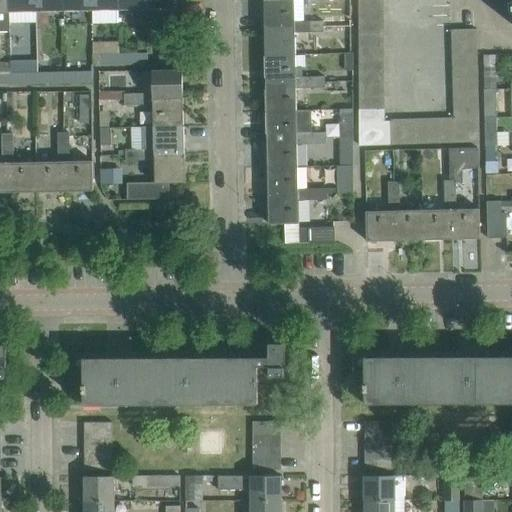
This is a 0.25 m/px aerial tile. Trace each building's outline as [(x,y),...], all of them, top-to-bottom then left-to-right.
[(0,0),(0,31),(10,31),(10,10),(9,0),(0,0)] [(37,9),(36,0),(9,0),(10,10),(37,9)] [(65,9),(64,0),(36,0),(37,9),(65,9)] [(92,8),(91,0),(64,0),(65,9),(92,8)] [(120,8),(119,0),(91,0),(92,8),(120,8)] [(296,21),(295,0),(264,0),(265,27),(296,26),(296,32),(310,32),(310,20),(296,21)] [(384,10),(384,0),(358,0),(359,10),(384,10)] [(384,22),(384,10),(359,10),(359,22),(384,22)] [(349,31),(349,27),(324,27),(324,20),(310,20),(310,32),(349,31)] [(385,34),(384,22),(359,22),(359,35),(385,34)] [(296,54),(296,32),(296,26),(265,27),(266,54),(296,54)] [(477,42),(477,29),(452,29),(452,43),(477,42)] [(385,47),(385,34),(359,35),(359,47),(385,47)] [(478,55),(477,42),(452,43),(452,55),(478,55)] [(385,59),(385,47),(359,47),(359,59),(385,59)] [(176,63),(176,59),(176,52),(160,52),(160,63),(176,63)] [(148,53),(121,54),(121,65),(148,64),(148,53)] [(354,70),(354,53),(345,53),(345,70),(354,70)] [(496,53),(484,54),(484,66),(496,65),(496,53)] [(121,65),(121,54),(93,54),(94,65),(121,65)] [(303,68),(296,68),(296,54),(266,54),(267,83),(297,82),(297,87),(311,87),(311,76),(303,76),(303,68)] [(478,66),(478,55),(452,55),(453,67),(478,66)] [(385,71),(385,59),(359,59),(359,71),(385,71)] [(10,61),(11,68),(11,84),(39,84),(38,72),(38,60),(10,61)] [(478,79),(478,66),(453,67),(453,80),(478,79)] [(0,84),(11,84),(11,68),(0,68),(0,84)] [(184,97),(183,69),(154,70),(154,93),(154,98),(184,97)] [(66,83),(66,71),(38,72),(39,84),(66,83)] [(93,71),(66,71),(66,83),(94,82),(93,71)] [(385,84),(385,71),(359,71),(360,84),(385,84)] [(325,86),(325,76),(311,76),(311,87),(325,86)] [(479,92),(478,79),(453,80),(453,93),(479,92)] [(493,81),(485,81),(485,89),(493,89),(493,81)] [(297,110),(297,87),(297,82),(267,83),(267,110),(297,110)] [(385,96),(385,84),(360,84),(360,96),(385,96)] [(486,89),(485,89),(485,118),(497,117),(496,89),(486,89)] [(479,104),(479,92),(453,93),(454,105),(479,104)] [(184,126),(184,97),(154,98),(154,93),(140,94),(140,104),(155,104),(155,127),(184,126)] [(140,104),(140,94),(125,94),(125,101),(126,105),(140,104)] [(385,107),(385,96),(360,96),(360,108),(385,107)] [(480,143),(479,104),(454,105),(454,117),(455,143),(480,143)] [(385,121),(385,107),(360,108),(360,122),(385,121)] [(298,133),(298,123),(303,123),(308,117),(308,109),(297,110),(267,110),(268,139),(298,138),(298,144),(312,143),(312,132),(298,133)] [(340,109),(341,137),(354,137),(353,109),(340,109)] [(455,143),(454,117),(442,118),(442,143),(455,143)] [(497,117),(485,118),(486,146),(498,145),(497,117)] [(418,144),(417,118),(404,119),(404,144),(418,144)] [(430,144),(430,118),(417,118),(418,144),(430,144)] [(442,143),(442,118),(430,118),(430,144),(442,143)] [(404,144),(404,119),(391,119),(391,121),(392,145),(404,144)] [(392,145),(391,121),(385,121),(360,122),(360,145),(380,145),(392,145)] [(185,154),(184,126),(155,127),(142,127),(143,149),(156,148),(156,154),(185,154)] [(111,128),(101,128),(102,145),(111,145),(111,128)] [(70,146),(70,132),(63,132),(59,132),(59,134),(59,147),(70,146)] [(326,143),(326,132),(312,132),(312,143),(326,143)] [(14,148),(14,133),(8,133),(3,133),(3,148),(14,148)] [(354,165),(354,137),(341,137),(341,166),(354,165)] [(298,166),(298,144),(298,138),(268,139),(268,166),(298,166)] [(65,191),(65,161),(70,161),(70,146),(59,147),(59,161),(37,162),(37,191),(65,191)] [(0,192),(9,192),(9,162),(14,162),(14,148),(3,148),(3,162),(0,162),(0,192)] [(186,182),(185,154),(156,154),(156,148),(143,149),(140,149),(141,160),(155,159),(156,182),(128,182),(128,199),(170,198),(170,183),(186,182)] [(141,160),(140,149),(126,149),(127,155),(127,160),(141,160)] [(94,190),(93,170),(93,160),(70,161),(65,161),(65,191),(94,190)] [(497,160),(486,160),(487,174),(500,173),(500,160),(497,160)] [(37,162),(14,162),(9,162),(9,192),(37,191),(37,162)] [(355,193),(354,165),(341,166),(338,166),(338,188),(328,188),(328,193),(355,193)] [(299,189),(298,166),(268,166),(269,195),(299,194),(299,200),(314,199),(313,188),(299,189)] [(121,168),(101,169),(102,184),(121,183),(121,168)] [(456,194),(456,180),(444,180),(445,195),(456,194)] [(400,195),(400,181),(389,181),(389,196),(400,195)] [(328,199),(328,193),(328,188),(313,188),(314,199),(328,199)] [(299,223),(299,200),(299,194),(269,195),(270,224),(299,223)] [(452,239),(451,209),(456,208),(456,194),(445,195),(445,209),(424,209),(425,239),(452,239)] [(397,240),(396,210),(401,210),(400,195),(389,196),(389,210),(367,211),(367,241),(397,240)] [(507,237),(507,213),(502,213),(502,201),(488,201),(489,238),(507,237)] [(481,238),(480,218),(480,208),(456,208),(451,209),(452,239),(481,238)] [(424,209),(401,210),(396,210),(397,240),(425,239),(424,209)] [(335,242),(335,227),(309,227),(309,243),(335,242)] [(271,381),(271,376),(285,376),(285,366),(286,366),(286,343),(284,343),(284,344),(271,344),(271,343),(270,343),(270,353),(257,353),(257,359),(240,359),(240,364),(206,365),(206,359),(171,359),(170,365),(137,365),(137,359),(101,359),(101,365),(85,365),(85,364),(84,364),(84,384),(83,384),(83,392),(84,392),(84,404),(103,404),(103,397),(119,397),(119,404),(120,404),(120,397),(136,397),(136,404),(137,404),(137,403),(154,403),(154,404),(155,404),(155,403),(171,403),(171,404),(172,404),(172,397),(188,397),(188,404),(189,404),(189,397),(205,397),(205,404),(206,404),(206,403),(223,402),(223,404),(224,403),(240,402),(240,403),(241,403),(241,397),(257,397),(257,403),(258,403),(258,381),(271,381)] [(511,363),(487,364),(487,358),(452,358),(452,364),(418,364),(418,358),(383,358),(383,364),(366,364),(366,363),(365,363),(365,383),(364,383),(364,391),(365,391),(365,403),(384,403),(384,396),(400,396),(400,403),(401,403),(401,396),(417,396),(417,403),(418,403),(418,402),(435,402),(435,403),(436,403),(436,402),(452,402),(452,403),(453,403),(453,396),(469,396),(469,403),(470,403),(470,396),(486,396),(487,403),(488,403),(488,402),(504,402),(504,403),(505,403),(505,402),(511,401),(511,363)] [(113,421),(85,422),(85,435),(113,434),(113,421)] [(282,435),(282,421),(253,421),(253,435),(282,435)] [(394,421),(365,421),(365,433),(394,433),(394,421)] [(394,446),(394,433),(365,433),(365,446),(394,446)] [(113,446),(113,434),(85,435),(85,446),(113,446)] [(282,446),(282,435),(253,435),(253,446),(282,446)] [(113,458),(113,446),(85,446),(85,459),(113,458)] [(281,459),(282,446),(253,446),(254,459),(281,459)] [(394,457),(394,446),(365,446),(365,457),(394,457)] [(394,469),(394,457),(365,457),(365,469),(394,469)] [(113,469),(113,458),(85,459),(85,470),(113,469)] [(282,469),(281,459),(254,459),(254,469),(282,469)] [(116,501),(115,475),(85,476),(85,501),(116,501)] [(181,486),(181,475),(134,475),(134,485),(181,486)] [(203,488),(203,475),(186,475),(187,500),(195,500),(195,488),(203,488)] [(282,501),(282,475),(219,475),(219,490),(252,490),(252,501),(282,501)] [(406,499),(406,475),(365,475),(365,499),(396,499),(406,499)] [(460,500),(460,475),(445,475),(445,500),(447,500),(460,500)] [(483,500),(483,475),(465,475),(465,500),(483,500)] [(395,511),(396,499),(365,499),(365,511),(395,511)] [(459,511),(460,500),(447,500),(446,511),(459,511)] [(115,511),(116,501),(85,501),(85,511),(115,511)] [(281,511),(282,501),(252,501),(251,511),(281,511)]
